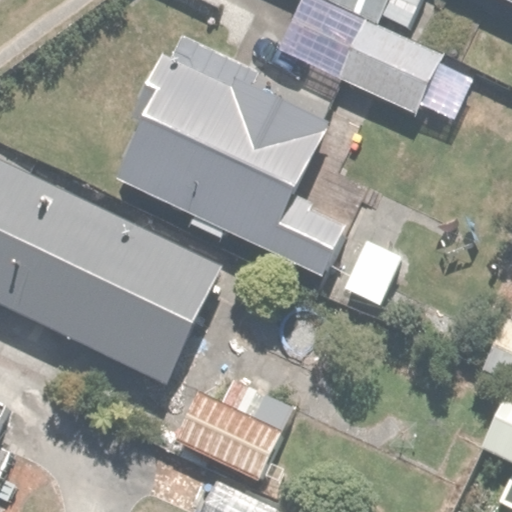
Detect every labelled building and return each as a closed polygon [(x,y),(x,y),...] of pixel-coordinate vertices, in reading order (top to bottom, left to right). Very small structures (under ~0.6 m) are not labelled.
[(412,0),(306,0),(284,47),(419,113),(445,59),(364,20),(372,4),(404,19),(412,0)] [(335,105),(191,28),(116,178),(370,305),(400,247),(291,192),(335,105)] [(237,260),(0,154),(0,301),(182,383),(237,260)] [(511,314),(473,386),(504,403),(482,443),(511,459),(511,314)] [(0,459),(26,407),(0,393),(0,459)] [(287,438),(197,398),(176,445),(265,486),(287,438)] [(295,511),(223,479),(207,511),(295,511)]
